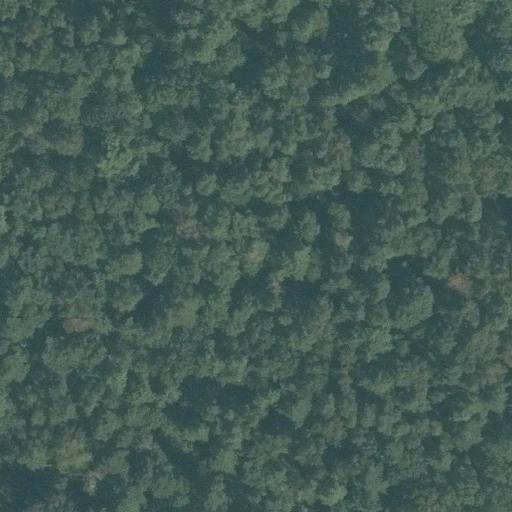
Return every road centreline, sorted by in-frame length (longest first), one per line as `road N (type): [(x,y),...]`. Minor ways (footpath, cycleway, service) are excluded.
road 1 (track): [(398,458),(511,396)]
road 2 (track): [(289,511),(398,458)]
